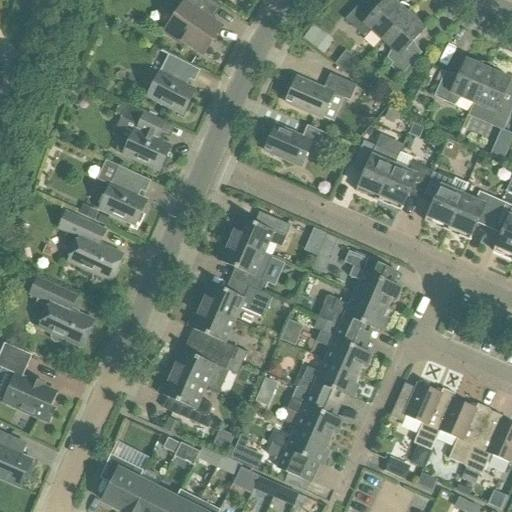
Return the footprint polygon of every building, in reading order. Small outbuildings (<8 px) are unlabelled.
[(164,33),(181,45),(183,42),(203,56),(222,28),(212,21),(221,8),(210,0),(170,0),(182,7),(164,33)] [(371,31),(381,41),(411,9),(397,1),(396,2),(393,0),(385,0),(374,13),(362,2),(345,20),(363,37),(371,31)] [(411,9),(381,41),(391,50),(387,59),(393,64),(390,67),(401,77),(421,56),(410,46),(426,30),(419,24),(420,23),(411,9)] [(304,40),(322,54),(331,43),(312,29),(304,40)] [(443,62),(451,44),(441,40),(433,58),(443,62)] [(184,80),(191,66),(169,55),(147,98),(183,116),(184,114),(187,116),(192,106),(188,105),(196,91),(187,86),(189,82),(184,80)] [(473,104),(491,64),(475,62),(474,63),(466,60),(457,80),(444,75),(434,98),(455,106),(461,99),(473,104)] [(504,75),(491,64),(474,104),(486,110),(485,119),(492,123),(490,126),(504,132),(511,112),(511,104),(502,100),(511,80),(503,76),(504,75)] [(286,104),(323,120),(334,94),(351,101),(358,86),(331,74),(324,89),(297,78),(286,104)] [(160,133),(165,122),(126,104),(120,117),(137,125),(129,142),(122,139),(116,152),(159,172),(171,146),(162,142),(165,136),(160,133)] [(394,125),(398,114),(389,110),(384,121),(394,125)] [(188,141),(191,131),(169,124),(166,134),(188,141)] [(265,152),(302,168),(313,143),(330,150),(335,138),(308,127),(303,138),(276,126),(265,152)] [(394,165),(399,157),(364,142),(354,165),(366,170),(356,192),(379,202),(394,165)] [(394,165),(379,202),(401,212),(411,190),(423,195),(432,172),(411,162),(407,170),(394,165)] [(119,167),(99,211),(135,227),(147,201),(138,197),(141,191),(135,188),(140,177),(119,167)] [(425,222),(447,232),(463,195),(450,190),(454,181),(432,172),(423,195),(434,200),(425,222)] [(463,195),(447,232),(470,242),(480,220),(491,225),(501,202),(479,192),(476,201),(463,195)] [(511,206),(501,202),(491,225),(503,230),(494,252),(511,260),(511,206)] [(81,215),(92,220),(96,214),(84,208),(81,215)] [(59,229),(67,233),(65,237),(77,243),(68,263),(111,283),(123,255),(100,245),(106,231),(66,213),(59,229)] [(237,216),(231,230),(236,232),(232,241),(264,255),(269,244),(282,250),(292,227),(268,217),(263,228),(237,216)] [(325,237),(313,232),(311,237),(322,242),(325,237)] [(324,243),(334,247),(338,240),(328,235),(327,235),(324,243)] [(223,248),(217,261),(243,273),(238,283),(264,295),(269,283),(263,281),(268,271),(281,276),(286,265),(264,255),(232,241),(228,250),(223,248)] [(355,295),(388,309),(392,300),(396,302),(402,288),(387,281),(392,270),(350,252),(345,263),(354,267),(350,277),(361,282),(355,295)] [(396,264),(391,273),(409,281),(413,272),(396,264)] [(30,295),(38,299),(36,303),(48,309),(38,329),(82,349),(94,321),(71,311),(77,297),(37,279),(30,295)] [(208,283),(202,297),(206,299),(203,307),(235,322),(240,310),(245,313),(247,307),(262,314),(265,306),(276,311),(280,302),(264,295),(238,283),(234,294),(208,283)] [(319,319),(321,319),(368,339),(373,329),(382,333),(388,319),(384,317),(388,309),(355,295),(349,309),(328,299),(319,319)] [(194,314),(188,328),(191,329),(207,336),(202,347),(231,359),(231,360),(233,361),(238,349),(235,348),(225,344),(235,322),(203,307),(199,316),(194,314)] [(326,361),(359,375),(362,367),(367,369),(373,355),(363,351),(368,339),(321,319),(316,330),(321,332),(316,343),(331,350),(326,361)] [(31,356),(4,344),(0,352),(0,368),(16,375),(3,404),(49,424),(55,409),(51,408),(57,393),(44,387),(45,385),(30,378),(29,381),(22,377),(31,356)] [(179,350),(173,363),(177,365),(173,374),(190,381),(205,388),(219,394),(229,372),(226,370),(231,359),(202,347),(198,358),(182,351),(179,350)] [(238,349),(233,361),(243,365),(248,354),(238,349)] [(231,359),(226,370),(229,372),(238,376),(243,365),(233,361),(231,360),(231,359)] [(293,386),(297,388),(323,399),(340,407),(345,396),(353,400),(359,386),(355,384),(359,375),(326,361),(321,374),(308,368),(302,382),(296,380),(293,386)] [(165,381),(159,395),(167,398),(183,405),(178,416),(209,429),(214,418),(209,416),(213,406),(200,400),(205,388),(190,381),(173,374),(169,383),(165,381)] [(274,392),(277,385),(265,380),(262,387),(274,392)] [(454,399),(456,395),(444,389),(442,393),(419,383),(416,389),(405,384),(391,417),(402,422),(405,416),(423,424),(414,444),(431,452),(440,432),(454,399)] [(302,417),(297,428),(329,442),(333,433),(338,435),(344,422),(335,418),(340,407),(323,399),(297,388),(287,411),(302,417)] [(466,467),(490,411),(491,410),(478,405),(477,409),(454,399),(440,432),(458,440),(449,459),(466,467)] [(490,411),(466,467),(461,479),(476,486),(481,475),(483,476),(492,456),(510,464),(511,460),(511,426),(502,422),(504,417),(490,411)] [(162,429),(175,435),(179,426),(166,420),(162,429)] [(329,442),(297,428),(292,441),(277,434),(268,455),(279,460),(275,469),(309,484),(318,464),(324,467),(330,453),(326,451),(329,442)] [(28,480),(35,466),(31,464),(32,461),(6,449),(11,437),(0,432),(0,479),(20,489),(25,478),(28,480)] [(239,436),(235,444),(233,448),(243,452),(245,449),(248,440),(239,436)] [(201,462),(217,469),(223,456),(208,449),(201,462)] [(102,502),(122,511),(138,480),(143,471),(111,455),(100,479),(111,484),(102,502)] [(232,475),(239,463),(223,456),(217,469),(232,475)] [(254,491),(269,498),(276,485),(260,479),(254,491)] [(146,511),(158,490),(138,480),(122,511),(146,511)] [(278,502),(294,508),(300,496),(284,489),(278,502)] [(158,490),(146,511),(170,511),(177,499),(158,490)] [(194,511),(200,501),(181,491),(177,499),(170,511),(194,511)] [(465,511),(470,504),(459,498),(454,507),(463,511),(465,511)] [(219,511),(220,511),(200,501),(194,511),(219,511)]
